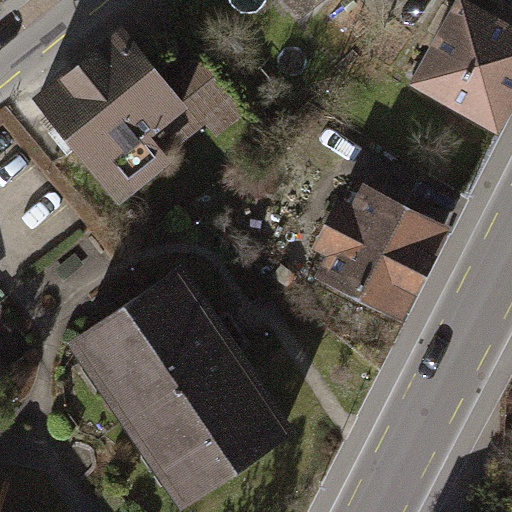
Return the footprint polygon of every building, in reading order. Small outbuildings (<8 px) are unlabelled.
[(341,0),(282,0),(306,29),(341,0)] [(511,131),(511,31),(460,4),(415,87),(509,138),(511,131)] [(136,39),(43,113),(126,216),(181,172),(165,152),(200,124),(216,143),(245,120),(203,68),(176,90),(136,39)] [(412,334),(457,237),(357,191),(313,288),(412,334)] [(190,275),(78,347),(185,511),(207,511),(303,451),(190,275)]
